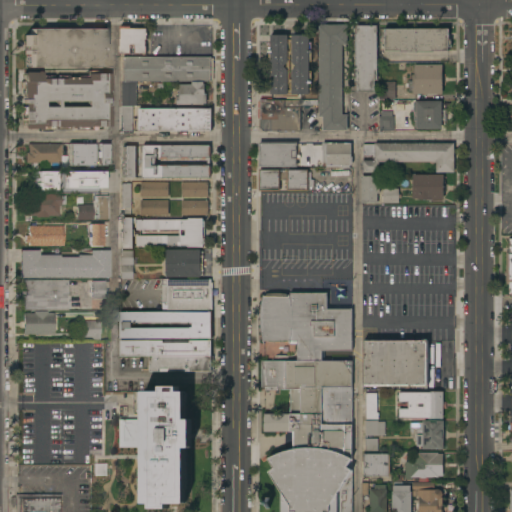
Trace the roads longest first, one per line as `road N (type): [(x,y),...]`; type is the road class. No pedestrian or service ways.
road 1 (tertiary): [(238,511),(238,0)]
road 2 (residential): [(482,511),(482,6)]
road 3 (residential): [(238,6),(511,5)]
road 4 (residential): [(238,6),(0,7)]
